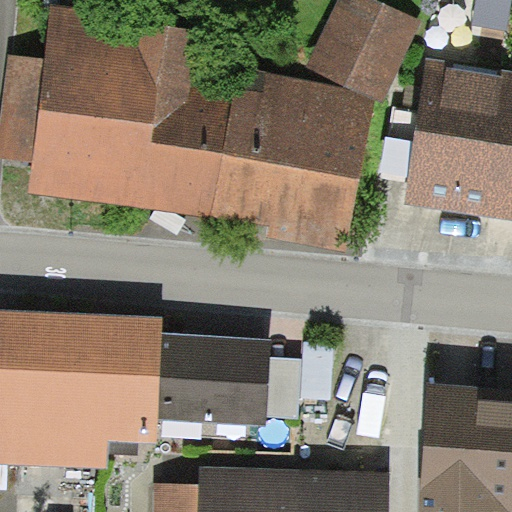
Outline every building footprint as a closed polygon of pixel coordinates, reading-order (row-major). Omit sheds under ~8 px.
[(420,25),(373,0),(338,0),(307,69),(336,89),(373,95),(385,99),(420,25)] [(54,8),(46,65),(10,60),(0,133),(0,163),(32,168),(28,198),(184,219),(212,222),(234,89),(192,80),(198,35),(152,29),(153,21),(54,8)] [(511,79),(426,67),(405,211),(498,224),(511,225),(511,79)] [(336,89),(236,73),(234,89),(212,222),(260,230),(269,232),(267,242),(347,255),(373,95),(336,89)] [(158,425),(162,338),(163,323),(0,316),(0,465),(109,470),(110,445),(157,447),(158,425)] [(193,340),(162,338),(158,425),(269,431),(270,420),(273,361),(274,344),(193,340)] [(303,362),(273,361),(270,420),(299,421),(303,362)] [(511,511),(511,395),(428,390),(421,495),(421,511),(511,511)] [(299,511),(300,473),(199,471),(199,489),(155,488),(154,511),(299,511)] [(390,511),(391,475),(300,473),(299,511),(390,511)]
